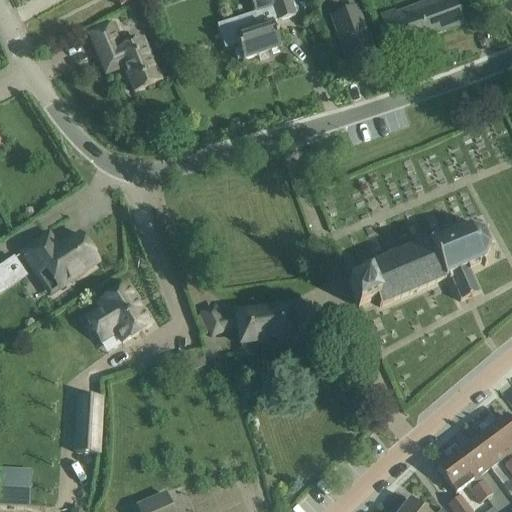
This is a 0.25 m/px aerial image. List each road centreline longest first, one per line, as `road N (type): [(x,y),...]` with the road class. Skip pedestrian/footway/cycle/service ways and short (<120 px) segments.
road 1 (unclassified): [(511,55),(284,138),(169,173),(141,173),(118,170),(69,133),(0,5)]
road 2 (residential): [(336,511),(511,356)]
